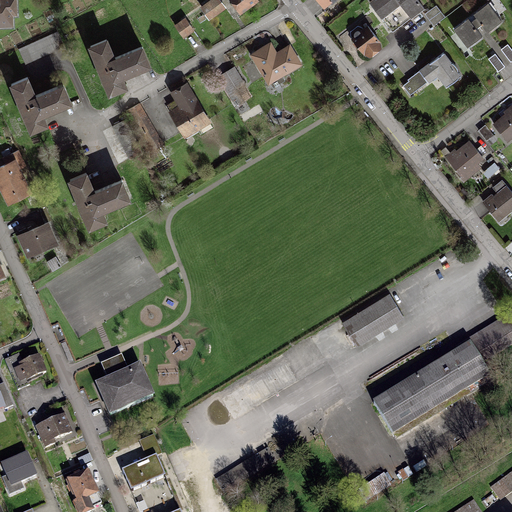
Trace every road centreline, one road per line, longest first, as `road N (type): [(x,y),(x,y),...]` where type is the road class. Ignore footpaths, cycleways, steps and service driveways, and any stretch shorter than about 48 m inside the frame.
road 1 (residential): [(0,230),(119,511)]
road 2 (residential): [(295,4),(76,127)]
road 3 (residential): [(419,156),(295,4)]
road 4 (residential): [(511,270),(419,156)]
